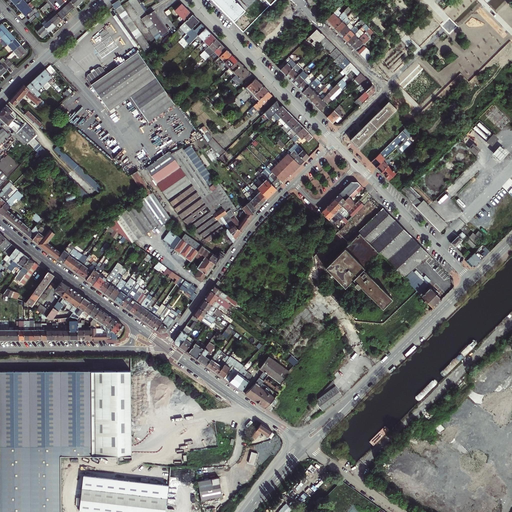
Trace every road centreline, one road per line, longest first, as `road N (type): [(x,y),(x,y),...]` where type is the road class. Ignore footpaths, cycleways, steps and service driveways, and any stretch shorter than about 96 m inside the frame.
road 1 (tertiary): [(471,279),(303,444)]
road 2 (residential): [(294,183),(258,216),(164,347)]
road 3 (tertiary): [(194,0),(334,141)]
road 4 (residential): [(334,141),(381,88),(296,0)]
road 5 (tertiary): [(164,347),(303,444)]
road 6 (tertiary): [(0,224),(133,324)]
road 7 (tertiary): [(357,165),(471,279)]
road 8 (residential): [(129,346),(0,348)]
